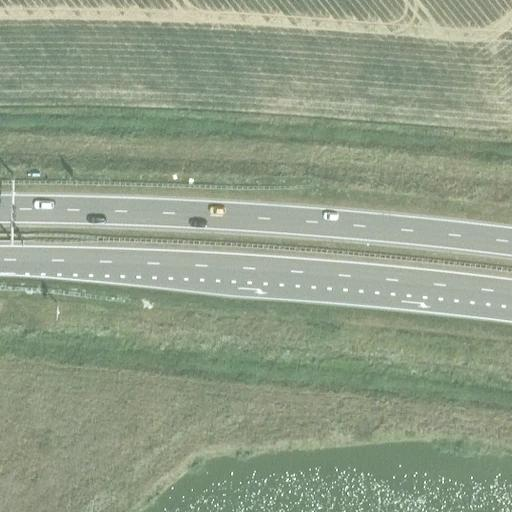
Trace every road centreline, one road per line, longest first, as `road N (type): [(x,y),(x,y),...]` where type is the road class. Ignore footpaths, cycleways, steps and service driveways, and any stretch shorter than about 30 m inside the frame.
road 1 (trunk): [(0,260),(343,275),(511,294)]
road 2 (trunk): [(511,241),(275,219),(0,209)]
